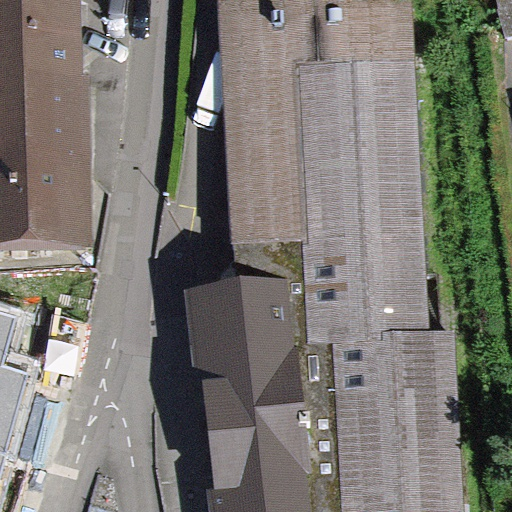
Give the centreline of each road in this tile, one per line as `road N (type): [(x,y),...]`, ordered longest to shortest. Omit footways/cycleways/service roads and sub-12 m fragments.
road 1 (residential): [(165,0),(120,324),(98,404)]
road 2 (residential): [(98,404),(118,410),(132,440),(145,511)]
